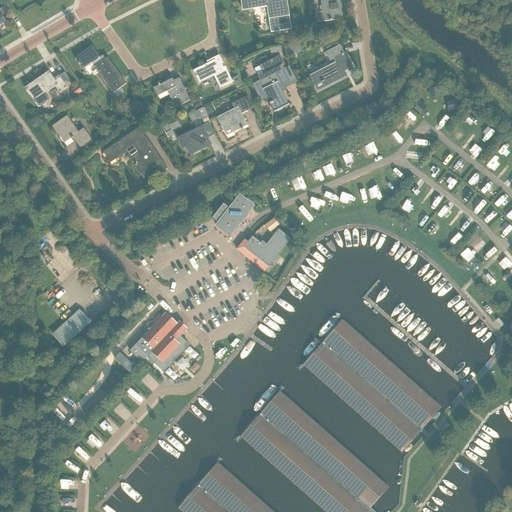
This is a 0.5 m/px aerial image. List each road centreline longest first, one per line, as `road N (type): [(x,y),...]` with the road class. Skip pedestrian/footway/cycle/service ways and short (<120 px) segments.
road 1 (residential): [(89,237),(365,92),(371,76),(359,0)]
road 2 (residential): [(79,511),(85,475),(157,397),(194,388),(206,361),(202,343),(89,237)]
road 3 (residential): [(89,6),(140,80),(212,44),(206,0)]
road 4 (residential): [(89,237),(0,102)]
